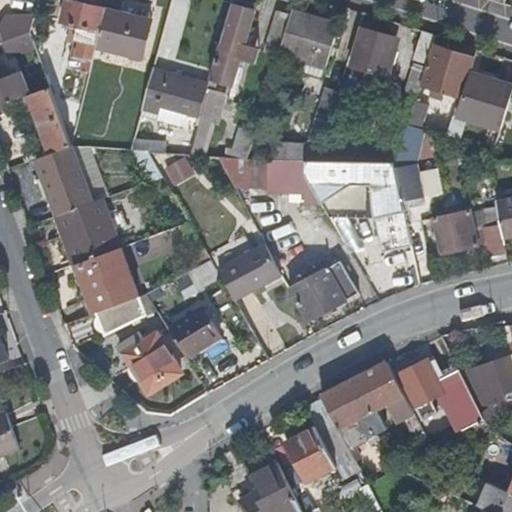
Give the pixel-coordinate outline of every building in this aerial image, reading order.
[(75,65),(91,69),(96,47),(107,8),(73,0),(67,0),(62,20),(78,24),(75,39),(81,41),(75,65)] [(256,6),(235,0),(233,0),(232,6),(235,6),(254,12),(256,6)] [(224,47),(221,46),(211,81),(232,87),(239,60),(245,62),(250,48),(244,46),(254,12),(235,6),(224,47)] [(141,59),(149,30),(143,28),(145,18),(107,8),(96,47),(141,59)] [(264,53),(279,57),(280,52),(292,14),(277,10),(264,53)] [(339,26),(292,11),(292,14),(280,52),(305,60),(301,74),(322,80),(339,26)] [(143,28),(149,30),(151,20),(145,18),(143,28)] [(0,37),(1,41),(2,42),(7,41),(30,32),(33,20),(12,19),(0,28),(0,27),(0,37)] [(364,29),(353,65),(386,75),(397,40),(364,29)] [(7,56),(36,46),(31,32),(30,32),(7,41),(2,42),(7,56)] [(414,61),(427,65),(433,45),(436,36),(423,32),(414,61)] [(475,59),(433,45),(427,65),(421,86),(462,99),(470,74),(475,59)] [(0,104),(8,101),(9,103),(29,95),(22,74),(8,79),(3,66),(0,67),(0,104)] [(167,73),(153,69),(141,116),(180,127),(184,114),(200,118),(208,91),(166,79),(167,73)] [(462,99),(454,118),(497,132),(511,91),(511,88),(470,74),(462,99)] [(39,83),(41,91),(50,88),(48,80),(39,83)] [(348,81),(343,98),(372,108),(377,91),(348,81)] [(29,95),(50,153),(70,145),(50,88),(41,91),(29,95)] [(270,144),(270,160),(307,161),(317,161),(339,92),(326,88),(318,114),(311,141),(305,145),(270,144)] [(224,96),(208,91),(200,118),(189,155),(202,157),(211,124),(216,125),(224,96)] [(429,111),(414,106),(409,125),(423,129),(429,111)] [(417,154),(424,131),(408,127),(397,162),(397,163),(405,202),(425,198),(421,173),(417,154)] [(242,131),(233,159),(247,161),(248,160),(255,135),(242,131)] [(36,158),(56,215),(58,215),(90,202),(70,145),(50,153),(36,158)] [(162,168),(173,187),(196,174),(185,155),(162,168)] [(304,205),(324,205),(307,177),(307,161),(270,160),(248,160),(247,161),(233,159),(220,158),(236,187),(268,188),(268,194),(304,195),(304,205)] [(386,253),(414,248),(406,210),(405,202),(397,163),(397,162),(317,161),(307,161),(307,177),(324,205),(331,217),(378,218),(386,253)] [(439,170),(421,173),(425,198),(444,194),(439,170)] [(58,215),(76,264),(120,248),(121,247),(103,198),(90,202),(58,215)] [(425,198),(405,202),(406,210),(427,206),(425,198)] [(511,199),(498,203),(502,224),(504,237),(511,235),(511,199)] [(490,257),(507,254),(504,237),(502,224),(475,230),(471,211),(434,218),(442,254),(479,247),(479,245),(487,243),(490,257)] [(178,226),(197,267),(211,260),(209,256),(189,222),(178,226)] [(236,242),(209,256),(211,260),(217,271),(220,270),(244,257),(236,242)] [(244,257),(220,270),(236,300),(285,275),(268,245),(244,257)] [(76,264),(94,313),(96,312),(138,296),(120,248),(76,264)] [(199,281),(217,271),(211,260),(197,267),(192,270),(199,281)] [(344,262),(292,288),(309,321),(310,320),(361,294),(344,262)] [(158,310),(147,293),(139,296),(146,315),(158,310)] [(146,315),(139,296),(138,296),(96,312),(106,337),(146,315)] [(204,306),(170,328),(187,355),(222,334),(204,306)] [(120,347),(125,355),(147,341),(142,333),(120,347)] [(157,335),(147,341),(125,355),(124,355),(132,367),(142,383),(149,393),(181,374),(157,335)] [(511,358),(511,359),(462,374),(485,420),(489,430),(500,420),(493,397),(511,390),(511,358)] [(430,401),(445,394),(446,394),(431,363),(429,359),(400,374),(424,422),(437,416),(430,401)] [(402,416),(410,417),(393,389),(377,360),(311,393),(329,428),(349,449),(379,431),(370,411),(379,406),(387,423),(402,416)] [(436,360),(431,363),(446,394),(445,394),(464,432),(485,420),(462,374),(460,370),(445,377),(436,360)] [(2,416),(0,417),(0,458),(18,452),(5,415),(2,416)] [(332,460),(350,451),(349,449),(329,428),(320,435),(316,428),(288,442),(308,481),(336,468),(332,460)] [(245,511),(285,511),(290,509),(298,505),(276,461),(248,476),(255,489),(257,494),(241,501),(240,502),(245,511)] [(493,511),(511,511),(511,493),(510,493),(489,483),(479,506),(493,511)] [(239,497),(241,501),(257,494),(255,489),(239,497)]
